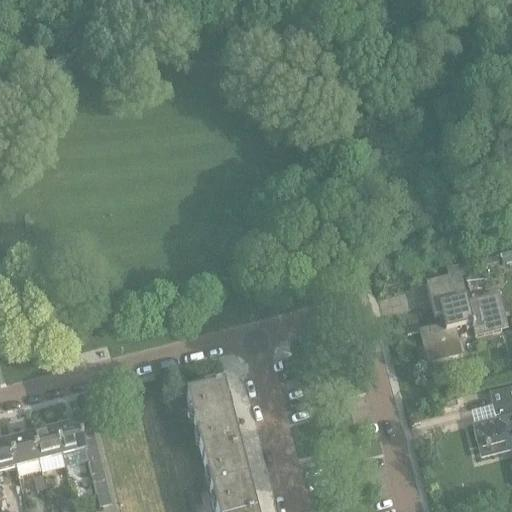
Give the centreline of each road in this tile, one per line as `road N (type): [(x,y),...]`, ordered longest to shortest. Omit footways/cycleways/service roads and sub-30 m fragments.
road 1 (residential): [(254,341),(362,310),(410,511)]
road 2 (residential): [(254,341),(0,407)]
road 3 (residential): [(299,511),(254,341)]
